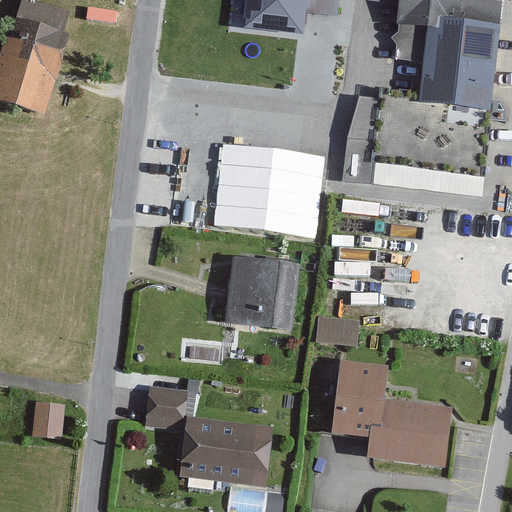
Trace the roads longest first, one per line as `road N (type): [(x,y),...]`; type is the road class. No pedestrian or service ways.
road 1 (residential): [(149,0),(89,511)]
road 2 (residential): [(487,511),(511,373)]
